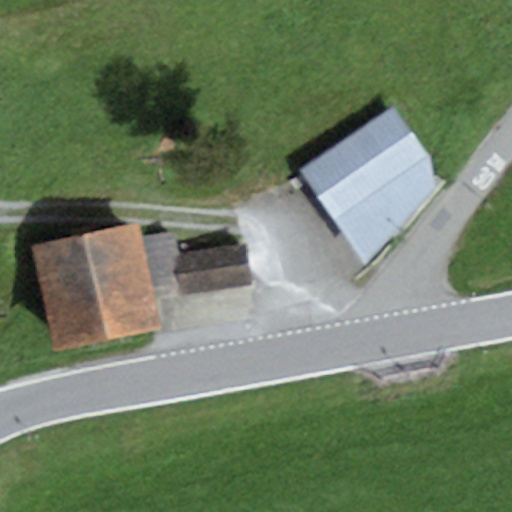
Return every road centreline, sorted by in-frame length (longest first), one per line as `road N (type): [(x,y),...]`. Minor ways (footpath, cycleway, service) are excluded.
road 1 (tertiary): [(390,336),(0,409)]
road 2 (residential): [(511,139),(385,310),(390,336)]
road 3 (tertiary): [(511,314),(390,336)]
